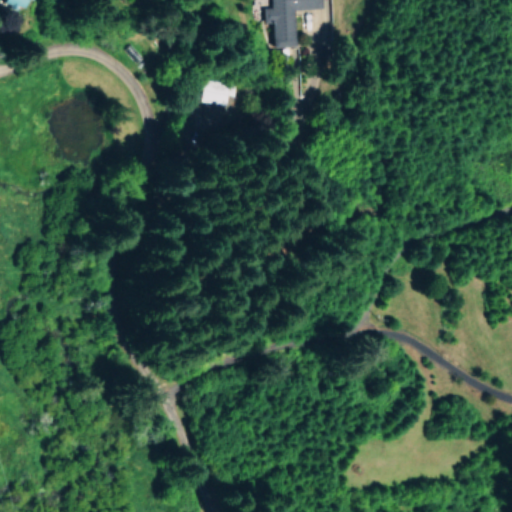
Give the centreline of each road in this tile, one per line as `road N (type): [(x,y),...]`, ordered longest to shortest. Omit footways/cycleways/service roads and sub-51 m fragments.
road 1 (residential): [(143,511),(87,408),(102,273),(147,147),(132,86),(97,54),(62,48),(0,66)]
road 2 (residential): [(87,408),(256,285),(270,254),(291,244)]
